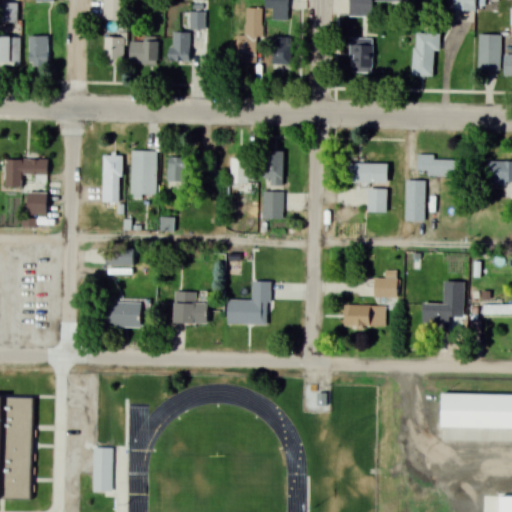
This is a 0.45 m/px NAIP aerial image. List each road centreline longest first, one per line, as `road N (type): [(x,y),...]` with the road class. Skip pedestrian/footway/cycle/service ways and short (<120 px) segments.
road 1 (residential): [(511,118),(0,105)]
road 2 (residential): [(511,365),(0,356)]
road 3 (residential): [(309,361),(321,0)]
road 4 (residential): [(70,358),(77,0)]
